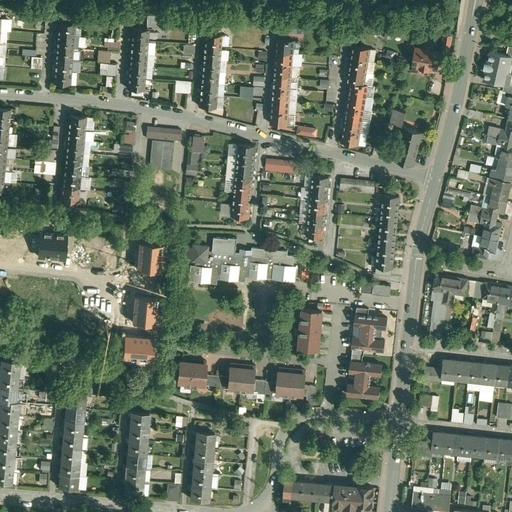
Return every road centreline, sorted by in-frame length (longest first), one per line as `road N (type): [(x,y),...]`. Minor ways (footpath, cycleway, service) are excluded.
road 1 (residential): [(0,94),(140,107),(434,179)]
road 2 (residential): [(224,511),(0,493)]
road 3 (tertiary): [(434,179),(405,343)]
road 4 (tertiary): [(471,21),(434,179)]
road 5 (residential): [(330,362),(193,348)]
road 6 (residential): [(0,266),(98,275),(96,311)]
road 7 (residential): [(325,411),(285,425),(261,502)]
